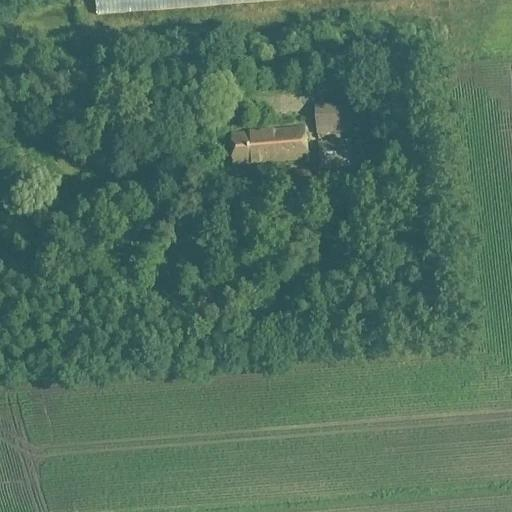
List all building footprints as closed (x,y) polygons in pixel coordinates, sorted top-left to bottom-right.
[(71,0),(73,20),(310,0),(71,0)] [(349,105),(314,108),(316,131),(351,128),(349,105)] [(231,136),(233,165),(306,159),(303,130),(231,136)] [(355,162),(353,162),(352,143),(317,146),(319,171),(380,166),(378,141),(353,143),(355,162)] [(310,193),(308,171),(248,176),(248,198),(310,193)] [(174,249),(196,243),(195,237),(187,239),(185,232),(171,236),(174,249)] [(205,277),(197,278),(198,287),(206,286),(205,277)]
